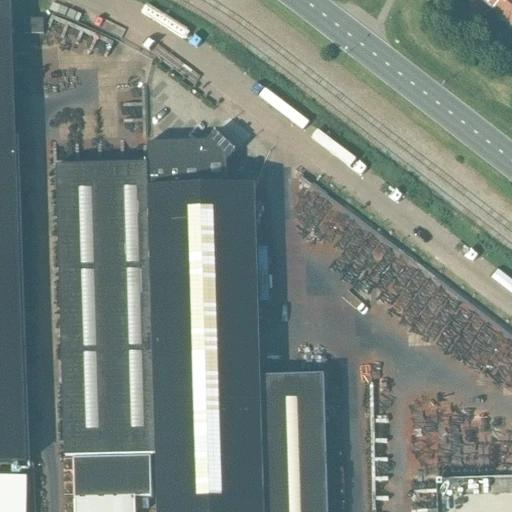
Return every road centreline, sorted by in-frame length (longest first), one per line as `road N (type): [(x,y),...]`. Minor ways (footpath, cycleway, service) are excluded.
road 1 (unclassified): [(511,301),(179,46),(94,0)]
road 2 (secondary): [(511,163),(303,0)]
